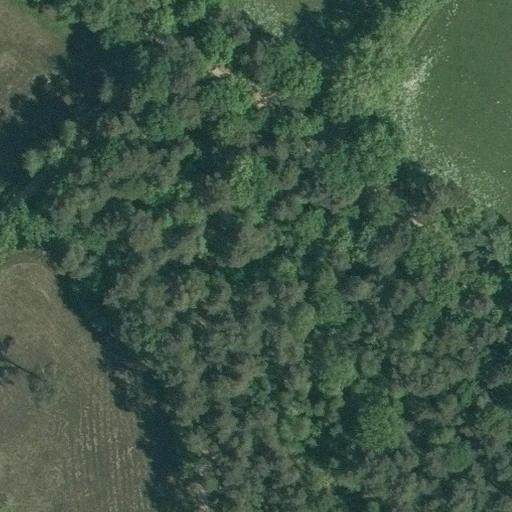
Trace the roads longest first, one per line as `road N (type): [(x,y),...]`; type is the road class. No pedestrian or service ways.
road 1 (track): [(202,511),(201,270),(218,220),(244,183),(268,166),(311,158),(319,146)]
road 2 (track): [(0,219),(168,49)]
road 3 (track): [(511,286),(319,146)]
road 4 (track): [(319,146),(178,39)]
road 5 (track): [(319,146),(418,0)]
